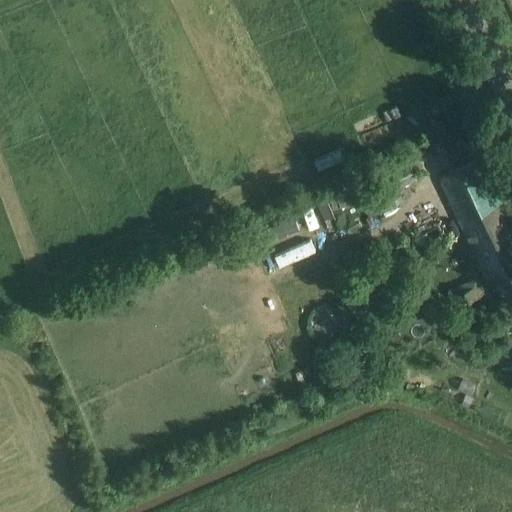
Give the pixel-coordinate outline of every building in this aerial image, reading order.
[(350,181),(361,204),(417,179),(406,155),(350,181)] [(484,275),(488,285),(495,282),(503,301),(511,296),(511,225),(505,228),(499,213),(507,209),(482,157),(438,177),(484,275)] [(265,241),(298,230),(294,217),(261,229),(265,241)] [(274,256),(279,267),(315,251),(310,240),(274,256)] [(455,306),(482,294),(478,285),(451,297),(455,306)]
